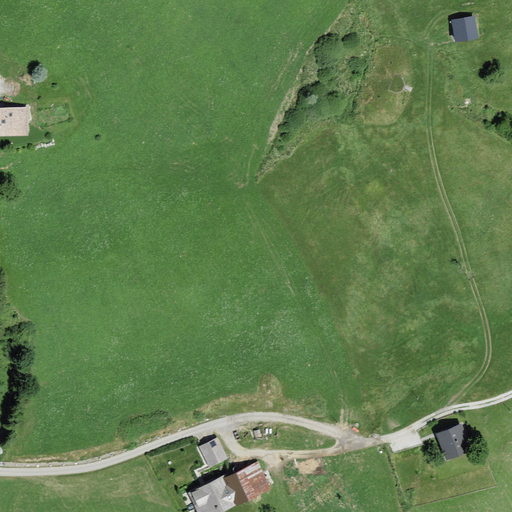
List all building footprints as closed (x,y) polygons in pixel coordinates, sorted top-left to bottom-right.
[(472,18),(452,22),(456,42),(476,39),(472,18)] [(29,103),(0,102),(0,134),(28,135),(29,103)] [(466,423),(434,433),(444,465),(476,455),(466,423)] [(216,436),(198,446),(209,467),(227,457),(216,436)] [(261,461),(191,492),(200,511),(231,511),(275,492),(261,461)]
